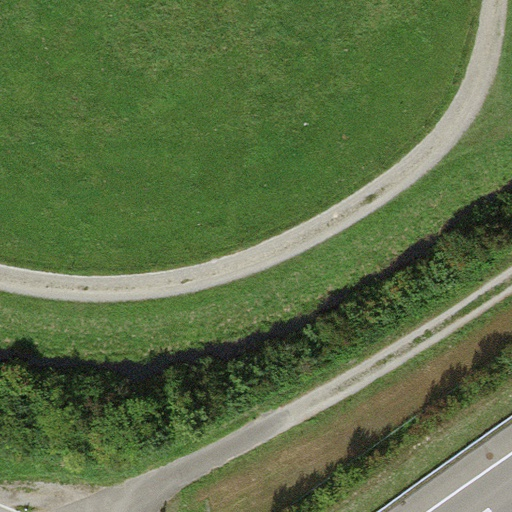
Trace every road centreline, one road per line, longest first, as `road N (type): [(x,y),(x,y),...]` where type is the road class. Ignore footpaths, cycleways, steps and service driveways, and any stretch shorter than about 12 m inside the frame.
road 1 (track): [(486,0),(464,103),(396,184),(297,244),(172,285),(39,284),(0,273)]
road 2 (track): [(511,279),(310,408),(109,511)]
